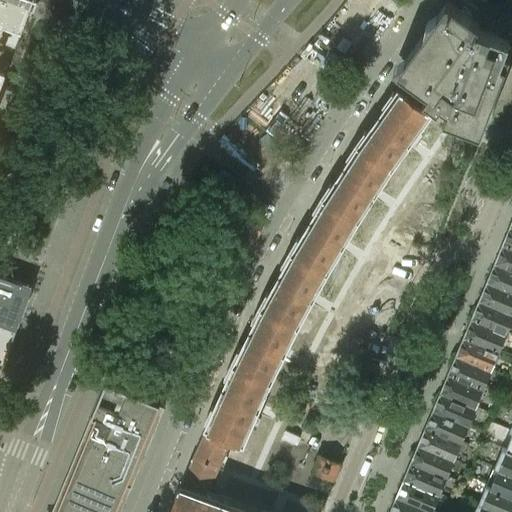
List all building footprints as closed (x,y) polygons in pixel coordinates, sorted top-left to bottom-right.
[(0,0),(0,68),(6,71),(27,16),(31,6),(34,0),(0,0)] [(394,65),(408,75),(400,87),(427,106),(431,101),(446,111),(444,118),(481,132),(486,118),(504,125),(511,102),(511,45),(508,43),(510,39),(476,27),(479,22),(449,0),(446,0),(437,12),(433,15),(429,18),(427,19),(424,31),(405,57),(394,65)] [(396,85),(357,143),(394,168),(419,132),(434,111),(427,106),(400,87),(396,85)] [(394,168),(357,143),(322,196),(360,220),(394,168)] [(322,196),(290,250),(329,272),(360,220),(322,196)] [(511,226),(509,226),(502,244),(511,248),(511,226)] [(511,248),(502,244),(494,263),(511,270),(511,248)] [(329,272),(290,250),(260,305),(299,325),(319,289),(329,272)] [(511,270),(494,263),(486,281),(511,292),(511,270)] [(0,373),(32,286),(0,273),(0,373)] [(511,292),(486,281),(478,301),(511,315),(511,292)] [(511,315),(478,301),(470,319),(506,334),(511,318),(511,315)] [(299,325),(260,305),(232,363),(272,381),(299,325)] [(470,319),(463,337),(498,353),(506,334),(470,319)] [(463,337),(455,355),(490,370),(498,353),(463,337)] [(455,355),(448,373),(483,388),(490,370),(455,355)] [(272,381),(232,363),(204,426),(207,427),(206,428),(231,439),(245,444),(272,381)] [(448,373),(440,391),(475,406),(483,388),(448,373)] [(119,511),(166,401),(106,375),(89,417),(88,416),(87,418),(89,419),(50,511),(119,511)] [(440,391),(433,409),(468,424),(475,406),(440,391)] [(433,409),(425,426),(460,442),(468,424),(433,409)] [(425,426),(418,443),(453,459),(460,442),(425,426)] [(208,490),(220,465),(231,439),(206,428),(183,480),(203,488),(208,490)] [(418,443),(411,460),(446,475),(453,459),(418,443)] [(511,451),(506,449),(498,467),(511,472),(511,451)] [(341,462),(319,452),(311,470),(334,480),(341,462)] [(411,460),(403,479),(439,494),(446,475),(411,460)] [(511,472),(498,467),(491,484),(511,493),(511,472)] [(203,488),(183,480),(181,479),(168,511),(243,511),(246,505),(208,490),(203,488)] [(439,494),(403,479),(397,495),(431,511),(439,494)] [(511,511),(511,493),(491,484),(490,483),(482,501),(507,511),(511,511)] [(397,495),(389,511),(431,511),(397,495)] [(507,511),(482,501),(477,511),(507,511)]
